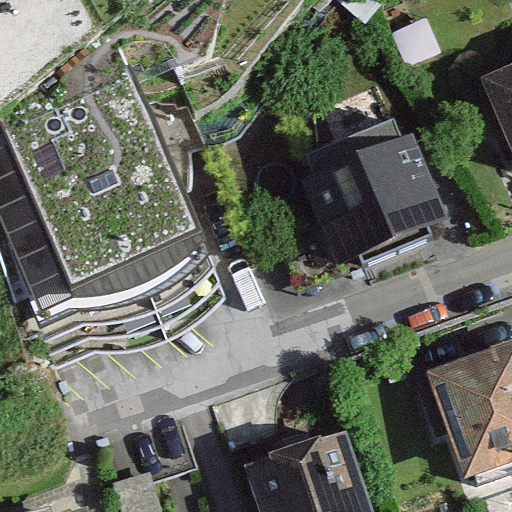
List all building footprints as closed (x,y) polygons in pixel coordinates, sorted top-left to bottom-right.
[(511,67),(481,81),(511,155),(511,67)] [(8,133),(95,360),(127,362),(169,355),(207,333),(224,312),(137,84),(8,133)] [(305,177),(337,261),(438,222),(406,138),(305,177)] [(511,353),(431,382),(468,489),(511,473),(511,353)] [(248,474),(260,511),(360,511),(338,444),(248,474)]
